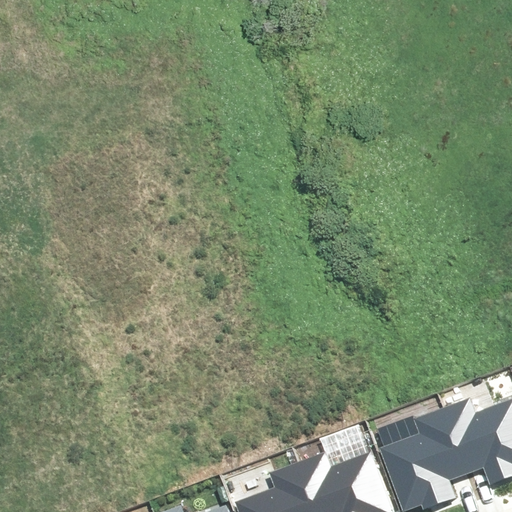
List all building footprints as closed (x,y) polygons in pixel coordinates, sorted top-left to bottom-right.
[(511,399),(486,409),(480,390),(449,401),(474,469),(491,463),(498,483),(511,477),(511,399)] [(389,444),(411,506),(430,500),(432,505),(465,494),(458,474),(474,469),(449,401),(420,412),(427,430),(389,444)] [(395,511),(374,451),(336,464),(329,445),(299,456),(318,511),(395,511)] [(238,499),(242,511),(318,511),(299,456),(270,467),(276,485),(238,499)] [(234,511),(232,505),(212,511),(192,511),(188,500),(158,511),(234,511)]
